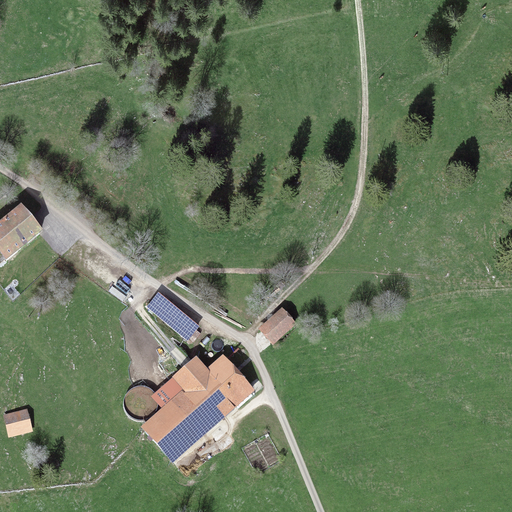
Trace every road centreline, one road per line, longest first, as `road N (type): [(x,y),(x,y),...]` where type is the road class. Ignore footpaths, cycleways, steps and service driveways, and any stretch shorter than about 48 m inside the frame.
road 1 (residential): [(321,511),(264,369),(242,342),(0,168)]
road 2 (track): [(242,342),(335,251),(364,184),(357,0)]
